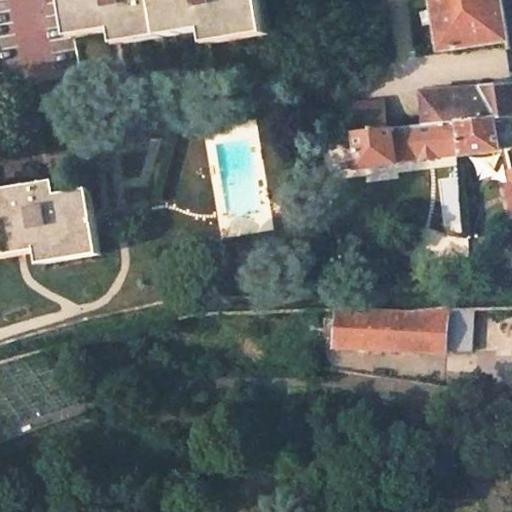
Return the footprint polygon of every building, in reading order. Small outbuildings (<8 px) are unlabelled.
[(71,0),(81,54),(120,47),(122,60),(211,45),(213,55),(272,45),(264,0),(71,0)] [(436,0),(444,50),(509,40),(502,0),(436,0)] [(427,124),(511,113),(511,87),(425,95),(427,119),(427,124)] [(502,150),(511,148),(511,113),(427,124),(356,132),(360,169),(400,165),(400,162),(463,155),(463,156),(502,151),(502,150)] [(41,265),(102,255),(99,243),(96,223),(94,210),(90,189),(59,194),(56,181),(0,190),(0,257),(17,254),(25,254),(38,251),(41,265)] [(413,312),(411,350),(446,352),(447,308),(413,312)] [(340,309),(338,346),(411,350),(413,312),(340,309)]
